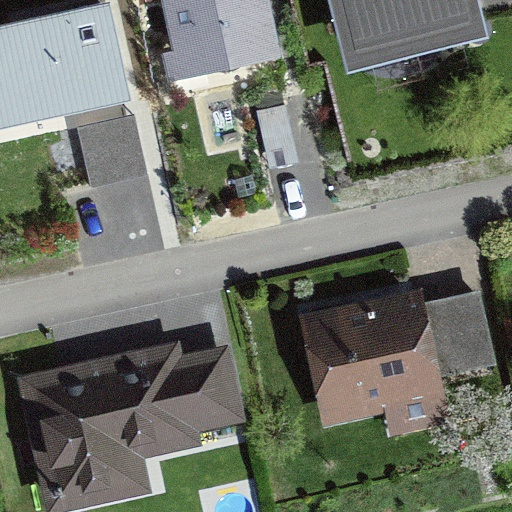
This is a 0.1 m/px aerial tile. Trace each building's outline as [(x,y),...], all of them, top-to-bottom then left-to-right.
[(269,0),(145,0),(146,4),(160,1),(171,54),(161,56),(167,86),(282,62),(269,0)] [(342,0),(357,51),(471,20),(465,0),(342,0)] [(0,137),(130,109),(107,6),(0,29),(0,137)] [(91,190),(148,178),(135,114),(77,127),(89,183),(91,190)] [(411,281),(294,304),(320,430),(384,417),(389,439),(450,426),(440,378),(496,367),(481,295),(424,306),(421,291),(413,292),(411,281)] [(83,373),(32,385),(60,507),(113,496),(105,458),(196,438),(195,433),(193,423),(235,414),(222,356),(180,365),(177,352),(83,373)]
